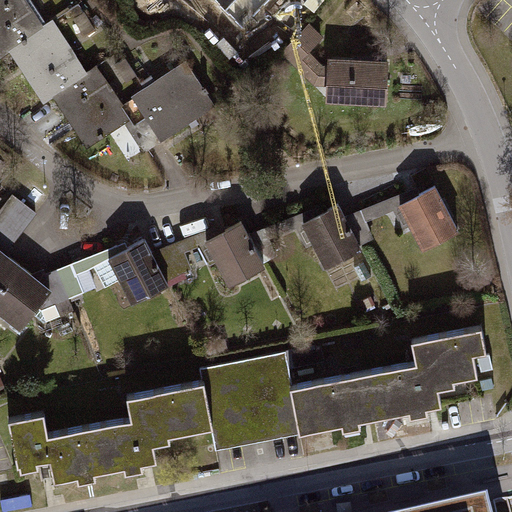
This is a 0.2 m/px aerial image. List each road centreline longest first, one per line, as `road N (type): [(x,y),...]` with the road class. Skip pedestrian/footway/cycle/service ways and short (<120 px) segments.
road 1 (residential): [(0,126),(120,206),(488,137)]
road 2 (residential): [(511,436),(142,511)]
road 3 (residential): [(429,21),(488,137)]
